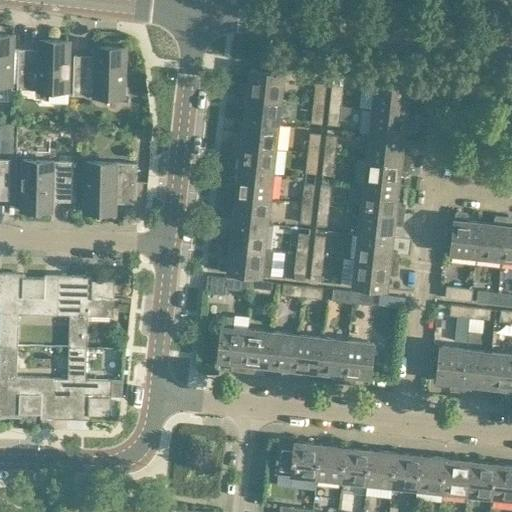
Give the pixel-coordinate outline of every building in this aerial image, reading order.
[(0,82),(12,83),(13,33),(0,32),(0,82)] [(13,49),(12,83),(17,83),(17,88),(49,89),(68,89),(69,39),(39,39),(38,48),(18,48),(18,49),(13,49)] [(72,94),(124,95),(125,46),(94,45),(93,54),(73,54),(72,94)] [(241,82),(239,94),(281,99),(284,73),(249,69),(247,83),(241,82)] [(375,76),(372,109),(412,113),(414,101),(408,101),(409,86),(395,85),(396,78),(375,76)] [(315,83),(313,103),(323,104),(326,84),(315,83)] [(332,84),(330,104),(340,105),(342,86),(332,84)] [(245,107),(243,120),(278,124),(281,99),(239,94),(238,106),(245,107)] [(323,104),(313,103),(311,122),(321,123),(323,104)] [(340,105),(330,104),(328,124),(337,125),(340,105)] [(372,109),(369,134),(403,138),(405,124),(411,125),(412,113),(372,109)] [(76,110),(69,116),(77,126),(84,119),(76,110)] [(235,133),(234,145),(275,149),(278,124),(243,120),(242,133),(235,133)] [(0,122),(0,128),(0,136),(13,137),(13,123),(0,122)] [(64,127),(64,140),(79,140),(79,128),(64,127)] [(304,140),(303,147),(308,148),(307,153),(318,154),(320,133),(309,131),(309,140),(304,140)] [(326,134),(324,154),(335,155),(337,135),(326,134)] [(369,134),(366,159),(407,163),(409,152),(402,151),(403,138),(369,134)] [(238,157),(237,170),(272,174),(275,149),(234,145),(233,157),(238,157)] [(22,188),(21,208),(51,209),(52,195),(56,195),(56,200),(72,200),(72,180),(73,160),(73,154),(59,153),(59,159),(22,158),(22,188)] [(307,153),(306,172),(316,173),(318,154),(307,153)] [(324,154),(322,174),(333,175),(335,155),(324,154)] [(0,157),(0,198),(9,198),(10,158),(0,157)] [(356,158),(354,181),(363,182),(363,184),(397,188),(399,175),(406,175),(407,163),(366,159),(356,158)] [(86,160),(84,210),(115,211),(115,197),(120,197),(120,202),(136,202),(137,162),(86,160)] [(229,183),(228,195),(269,199),(272,174),(237,170),(235,183),(229,183)] [(295,190),(294,200),(302,201),(302,203),(312,204),(313,204),(315,183),(304,182),(303,191),(295,190)] [(320,184),(318,204),(320,204),(323,205),(329,205),(330,205),(331,185),(320,184)] [(363,184),(360,209),(401,214),(403,202),(396,201),(397,188),(363,184)] [(233,208),(231,221),(266,225),(269,199),(228,195),(227,207),(233,208)] [(302,203),(300,222),(310,223),(311,223),(313,204),(312,204),(302,203)] [(318,204),(316,224),(328,225),(330,205),(329,205),(323,205),(320,204),(318,204)] [(360,209),(357,234),(392,238),(393,225),(400,226),(401,214),(360,209)] [(448,253),(474,256),(478,222),(464,221),(465,214),(453,213),(449,245),(448,252),(448,253)] [(474,256),(499,259),(503,218),(492,217),(491,224),(478,222),(474,256)] [(499,259),(511,260),(511,219),(503,218),(499,259)] [(224,233),(223,245),(263,249),(266,225),(231,221),(230,234),(224,233)] [(298,232),(296,253),(307,255),(309,233),(298,232)] [(314,234),(312,254),(324,255),(326,235),(314,234)] [(357,234),(354,259),(395,264),(397,252),(390,251),(392,238),(357,234)] [(223,245),(221,257),(227,257),(226,272),(245,274),(260,275),(260,274),(270,275),(273,251),(263,249),(223,245)] [(296,253),(294,272),(305,273),(307,255),(296,253)] [(312,254),(310,275),(322,276),(324,255),(312,254)] [(395,264),(354,259),(351,285),(386,289),(388,275),(394,275),(395,264)] [(41,402),(54,403),(55,376),(16,375),(18,312),(57,313),(57,287),(45,287),(45,277),(16,276),(16,272),(1,271),(1,285),(1,311),(0,311),(0,415),(12,416),(12,412),(41,412),(41,402)] [(57,287),(57,313),(68,313),(67,345),(86,345),(87,314),(113,314),(114,278),(85,278),(85,274),(70,273),(70,287),(57,287)] [(224,288),(251,291),(252,281),(226,278),(224,288)] [(252,281),(251,291),(271,293),(272,283),(252,281)] [(283,282),(282,294),(302,296),(303,284),(283,282)] [(303,284),(302,296),(322,297),(323,286),(303,284)] [(445,297),(470,300),(471,289),(446,286),(445,297)] [(333,290),(332,300),(351,302),(353,292),(353,290),(333,288),(333,290)] [(477,289),(476,301),(494,303),(496,291),(477,289)] [(353,292),(351,302),(372,304),(373,294),(373,292),(353,290),(353,292)] [(511,292),(496,291),(494,303),(511,304),(511,292)] [(394,296),(393,305),(404,306),(405,298),(394,296)] [(448,314),(468,316),(469,306),(449,304),(448,314)] [(469,306),(468,316),(488,319),(489,309),(469,306)] [(511,309),(500,308),(499,320),(511,321),(511,309)] [(230,366),(242,368),(247,327),(233,325),(234,318),(221,317),(217,358),(231,359),(230,366)] [(255,362),(268,364),(272,330),(247,327),(242,368),(254,369),(255,362)] [(280,372),(292,374),(297,333),(272,330),(268,364),(281,365),(280,372)] [(305,368),(318,370),(322,336),(297,333),(292,374),(304,375),(305,368)] [(330,378),(342,379),(347,338),(322,336),(318,370),(331,371),(330,378)] [(347,338),(342,379),(354,381),(355,374),(369,376),(373,341),(347,338)] [(448,388),(460,389),(465,347),(439,344),(435,379),(449,381),(448,388)] [(55,376),(54,403),(67,403),(66,417),(81,418),(81,414),(110,414),(111,395),(112,377),(85,376),(86,345),(67,345),(67,376),(55,376)] [(473,384),(486,385),(490,350),(465,347),(460,389),(472,390),(473,384)] [(498,393),(510,395),(511,381),(511,352),(490,350),(486,385),(499,387),(498,393)] [(112,377),(111,395),(121,395),(123,378),(112,377)] [(290,473),(315,475),(319,442),(294,439),(293,442),(278,440),(275,469),(290,471),(290,473)] [(315,475),(340,478),(344,445),(319,442),(315,475)] [(340,478),(366,481),(369,447),(344,445),(340,478)] [(366,481),(391,484),(394,450),(369,447),(366,481)] [(391,484),(416,487),(420,453),(394,450),(391,484)] [(416,487),(441,490),(445,456),(420,453),(416,487)] [(441,490),(466,493),(470,459),(445,456),(441,490)] [(466,493),(491,495),(495,462),(470,459),(466,493)] [(491,495),(511,497),(511,463),(495,462),(491,495)] [(153,511),(155,503),(96,497),(94,511),(97,511),(96,511),(153,511)] [(212,511),(213,510),(155,503),(153,511),(212,511)]
